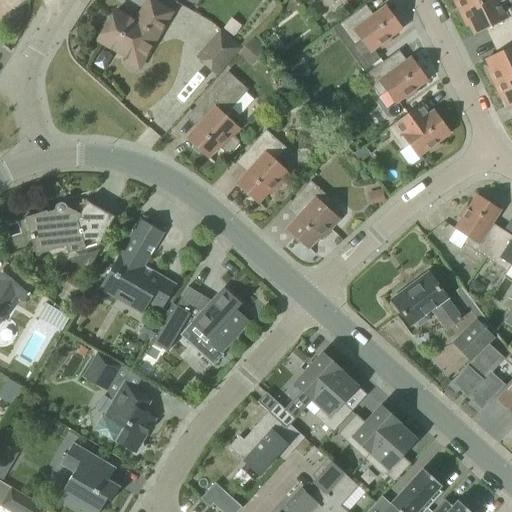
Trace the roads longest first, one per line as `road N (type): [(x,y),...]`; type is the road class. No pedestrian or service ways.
road 1 (tertiary): [(310,299),(165,175),(82,152),(37,159)]
road 2 (tertiary): [(511,481),(310,299)]
road 3 (residential): [(150,511),(198,432),(310,299)]
road 4 (residential): [(310,299),(414,198),(491,149)]
road 5 (residential): [(37,159),(21,77),(65,0)]
road 6 (residential): [(491,149),(421,0)]
